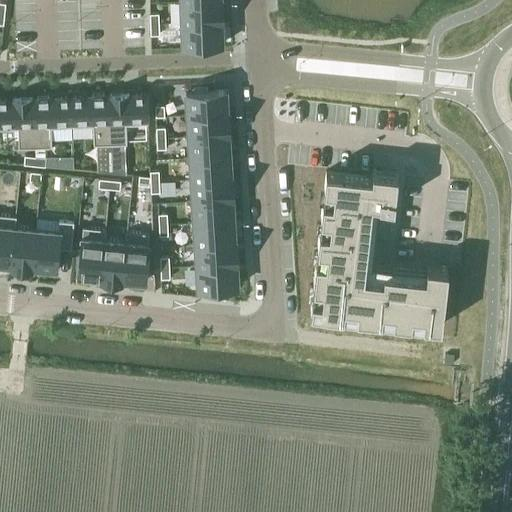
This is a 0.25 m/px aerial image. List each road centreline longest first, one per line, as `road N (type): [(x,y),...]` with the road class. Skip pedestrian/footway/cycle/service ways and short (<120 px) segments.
road 1 (residential): [(0,303),(274,330),(258,58)]
road 2 (residential): [(0,68),(258,58)]
road 3 (unclassified): [(265,61),(294,79),(480,99)]
road 4 (unclassified): [(483,70),(296,51),(265,61)]
